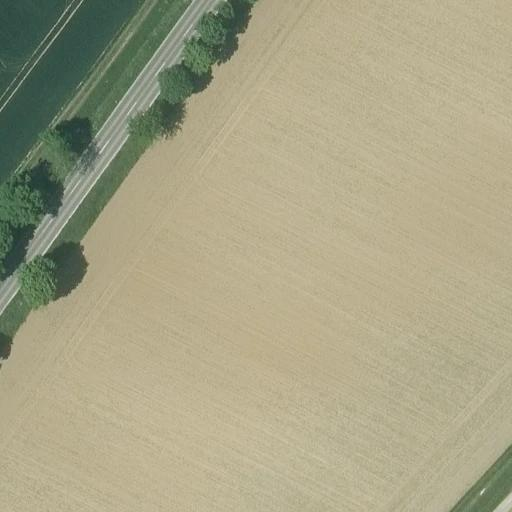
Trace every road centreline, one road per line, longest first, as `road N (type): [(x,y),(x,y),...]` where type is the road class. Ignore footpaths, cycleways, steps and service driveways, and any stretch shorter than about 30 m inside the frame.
road 1 (secondary): [(0,324),(234,0)]
road 2 (track): [(174,0),(0,240)]
